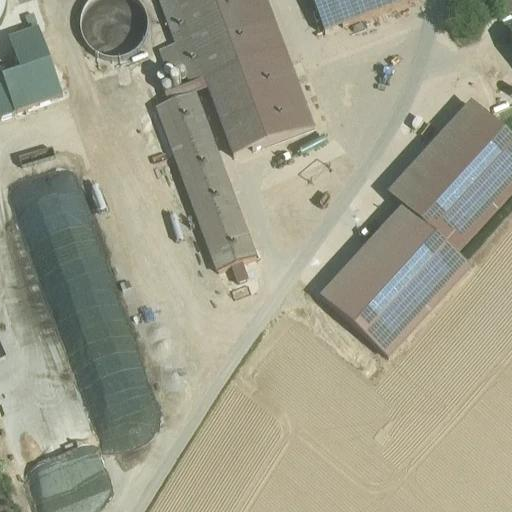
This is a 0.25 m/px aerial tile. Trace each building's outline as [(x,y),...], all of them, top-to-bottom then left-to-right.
[(146,42),(149,29),(146,16),(138,5),(131,0),(97,0),(90,5),(83,17),(80,30),(83,43),(90,54),(102,61),(115,63),(128,61),(139,53),(146,42)] [(265,0),(157,0),(176,48),(183,69),(190,88),(205,82),(285,53),(265,0)] [(418,0),(310,0),(325,37),(419,1),(418,0)] [(39,33),(9,44),(21,78),(51,67),(39,33)] [(176,48),(161,54),(169,74),(183,69),(176,48)] [(285,53),(205,82),(234,159),(314,129),(285,53)] [(21,78),(3,84),(15,118),(63,101),(51,67),(21,78)] [(256,262),(195,98),(157,112),(218,276),(256,262)] [(511,146),(472,110),(390,199),(405,212),(323,302),(388,362),(469,273),(455,260),(511,197),(511,146)] [(132,511),(172,445),(76,177),(9,201),(119,511),(132,511)]
